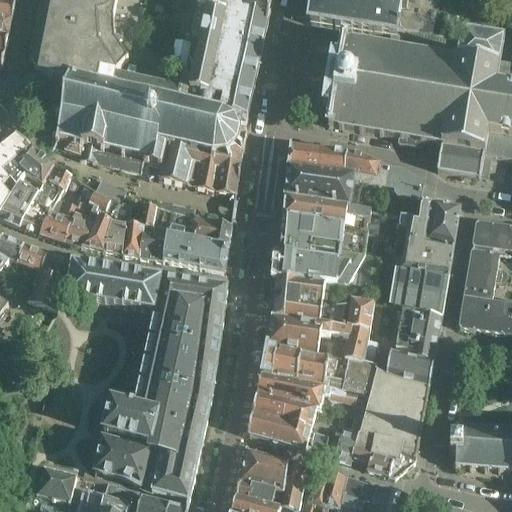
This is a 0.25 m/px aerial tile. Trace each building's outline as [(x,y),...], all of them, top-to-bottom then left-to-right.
[(42,0),(30,65),(32,65),(40,78),(40,79),(67,85),(67,83),(69,83),(70,79),(177,104),(183,77),(193,80),(196,69),(194,68),(191,67),(190,64),(192,55),(195,54),(196,53),(198,53),(199,54),(202,40),(193,38),(201,0),(42,0)] [(248,119),(273,0),(201,0),(193,38),(202,40),(199,54),(198,53),(196,53),(195,54),(192,55),(190,64),(191,67),(194,68),(196,69),(193,80),(183,77),(177,104),(224,114),(248,119)] [(314,0),(311,27),(336,30),(336,31),(352,33),(352,37),(376,41),(376,40),(390,42),(389,49),(456,60),(459,43),(432,38),(436,21),(401,16),(403,0),(314,0)] [(0,21),(12,23),(15,4),(0,2),(0,21)] [(0,38),(9,39),(12,23),(0,21),(0,38)] [(329,125),(329,129),(339,131),(339,132),(342,132),(342,131),(359,134),(359,135),(362,136),(362,135),(380,138),(379,139),(382,139),(382,138),(400,141),(400,147),(423,151),(424,145),(442,148),(442,149),(438,175),(488,183),(491,160),(511,163),(511,79),(509,79),(511,68),(501,65),(505,36),(462,29),(459,43),(456,60),(389,49),(354,42),(354,43),(351,43),(351,42),(344,41),(343,48),(343,49),(342,57),(341,57),(341,60),(334,59),(332,69),(325,109),(332,110),(332,114),(331,122),(330,122),(330,125),(329,125)] [(0,38),(0,55),(5,56),(9,39),(0,38)] [(51,141),(56,142),(55,146),(57,146),(55,152),(57,153),(57,152),(81,160),(80,164),(98,168),(141,178),(144,166),(162,170),(159,182),(188,188),(217,195),(237,198),(243,149),(244,149),(244,148),(245,148),(245,146),(244,146),(246,138),(247,136),(246,136),(247,132),(246,132),(241,133),(236,121),(224,114),(177,104),(70,79),(69,86),(68,86),(60,120),(54,119),(53,123),(60,125),(57,138),(52,138),(51,141)] [(14,137),(0,147),(0,171),(3,176),(13,168),(33,152),(14,137)] [(290,169),(290,171),(356,179),(356,180),(377,183),(380,172),(380,168),(362,159),(339,156),(307,152),(307,151),(292,149),(291,151),(292,151),(292,156),(291,156),(291,157),(290,169)] [(33,152),(13,168),(24,178),(28,181),(43,190),(47,183),(55,169),(48,164),(33,152)] [(13,168),(3,176),(11,184),(17,192),(20,187),(22,188),(28,181),(24,178),(13,168)] [(55,169),(47,183),(54,186),(61,171),(56,168),(55,169)] [(0,171),(0,219),(12,201),(11,200),(4,190),(11,184),(3,176),(0,171)] [(61,171),(54,186),(54,187),(64,194),(71,178),(61,171)] [(290,171),(286,202),(348,211),(350,211),(363,213),(367,190),(385,193),(388,174),(380,172),(377,183),(356,180),(356,179),(290,171)] [(388,174),(385,193),(395,194),(395,197),(398,200),(417,204),(417,203),(421,204),(424,187),(400,176),(388,174)] [(121,208),(126,197),(102,184),(96,196),(108,202),(121,208)] [(12,201),(0,219),(0,222),(20,231),(40,197),(22,188),(20,187),(17,192),(11,200),(12,201)] [(40,197),(20,231),(41,238),(52,216),(64,194),(54,187),(47,202),(40,197)] [(108,202),(96,196),(89,209),(94,211),(99,213),(107,217),(112,204),(108,202)] [(284,221),(345,231),(347,220),(370,224),(372,215),(348,211),(286,202),(286,204),(287,204),(285,221),(284,221)] [(52,216),(41,238),(66,246),(73,224),(76,217),(77,218),(79,212),(74,210),(67,207),(59,204),(52,216)] [(401,218),(399,230),(408,231),(406,244),(427,248),(427,246),(454,251),(460,213),(419,206),(418,211),(417,210),(416,219),(401,218)] [(196,213),(164,207),(162,215),(165,216),(174,218),(194,221),(196,213)] [(127,231),(123,260),(141,263),(145,232),(153,234),(157,212),(145,210),(142,227),(138,226),(138,231),(126,229),(126,230),(127,231)] [(73,224),(66,246),(82,253),(98,220),(99,218),(97,216),(99,213),(94,211),(89,222),(76,217),(73,224)] [(145,232),(141,263),(164,266),(167,239),(174,218),(165,216),(159,235),(145,232)] [(174,218),(167,239),(229,252),(233,231),(196,221),(194,221),(174,218)] [(98,220),(82,253),(84,253),(105,256),(112,228),(114,228),(114,227),(98,220)] [(281,256),(281,257),(339,264),(361,266),(361,263),(365,235),(345,231),(284,221),(284,225),(285,225),(283,240),(282,241),(282,242),(283,243),(282,255),(281,256)] [(477,226),(472,255),(493,258),(496,229),(477,226)] [(112,228),(105,256),(117,258),(117,259),(118,259),(118,258),(122,259),(122,260),(123,260),(127,231),(126,230),(114,228),(112,228)] [(511,231),(496,229),(493,258),(500,259),(500,260),(511,261),(511,231)] [(167,239),(164,266),(226,277),(229,252),(167,239)] [(0,245),(0,260),(9,265),(18,268),(25,248),(4,240),(0,245)] [(395,261),(393,272),(448,280),(449,280),(454,251),(427,246),(427,248),(406,244),(403,262),(395,261)] [(25,248),(18,268),(39,275),(39,276),(41,276),(42,276),(49,257),(25,248)] [(472,255),(469,276),(502,282),(503,274),(498,273),(500,260),(500,259),(493,258),(472,255)] [(49,257),(42,276),(67,284),(72,265),(49,257)] [(278,281),(325,287),(337,288),(357,291),(361,266),(339,264),(281,257),(278,281)] [(0,277),(9,265),(0,260),(0,277)] [(73,268),(72,273),(68,302),(154,316),(154,317),(156,317),(164,282),(160,281),(160,282),(135,278),(132,277),(132,278),(102,273),(102,272),(100,272),(100,273),(75,269),(75,268),(73,268)] [(448,280),(393,272),(390,292),(446,299),(448,280)] [(41,276),(39,276),(28,305),(58,316),(67,284),(42,276),(41,276)] [(469,276),(465,301),(493,306),(496,286),(501,287),(502,282),(469,276)] [(325,287),(278,281),(274,320),(320,327),(348,331),(351,310),(323,305),(325,287)] [(131,408),(131,409),(162,417),(161,422),(173,425),(164,459),(160,458),(157,473),(152,496),(169,500),(169,501),(173,502),(173,501),(188,505),(188,506),(190,506),(194,493),(201,454),(202,454),(214,396),(217,372),(218,372),(221,347),(222,340),(228,292),(164,282),(156,317),(154,317),(134,408),(131,408)] [(446,299),(390,292),(388,310),(403,312),(442,321),(446,299)] [(493,306),(465,301),(459,333),(474,335),(474,334),(488,336),(493,306)] [(0,321),(9,309),(0,302),(0,321)] [(352,303),(351,310),(348,331),(352,332),(352,335),(369,338),(374,307),(352,303)] [(511,308),(493,306),(488,336),(511,339),(511,308)] [(442,321),(403,313),(399,332),(439,339),(442,321)] [(78,317),(45,447),(70,454),(91,372),(116,379),(129,330),(78,317)] [(320,327),(274,320),(270,352),(317,360),(321,339),(332,340),(332,337),(351,340),(352,335),(352,332),(348,331),(320,327)] [(439,339),(399,332),(395,352),(413,355),(412,361),(430,366),(431,364),(434,365),(439,339)] [(352,335),(351,340),(347,363),(349,364),(363,366),(364,366),(369,341),(369,338),(352,335)] [(0,351),(0,361),(24,380),(45,341),(37,337),(21,367),(0,351)] [(270,352),(264,381),(273,382),(273,381),(297,386),(342,395),(342,396),(358,399),(370,402),(377,373),(378,369),(363,366),(349,364),(348,365),(329,362),(317,360),(270,352)] [(430,366),(412,361),(390,356),(386,378),(404,386),(429,392),(434,365),(431,364),(430,366)] [(386,378),(377,373),(370,402),(360,437),(359,437),(355,449),(356,449),(355,452),(372,457),(372,459),(394,463),(400,465),(401,458),(416,463),(422,433),(429,392),(404,386),(386,378)] [(264,381),(260,399),(318,414),(321,414),(321,412),(322,412),(324,399),(330,400),(329,403),(355,409),(358,399),(342,396),(342,395),(297,386),(273,381),(273,382),(264,381)] [(318,414),(260,399),(255,417),(312,434),(312,433),(318,414)] [(112,406),(104,439),(153,451),(161,422),(162,417),(131,409),(131,410),(112,406)] [(255,417),(250,440),(304,455),(306,451),(307,452),(312,434),(255,417)] [(344,431),(334,464),(351,469),(352,464),(353,461),(352,460),(354,453),(355,453),(355,452),(356,449),(355,449),(359,437),(360,437),(365,420),(356,418),(351,433),(344,431)] [(153,451),(104,439),(96,476),(104,478),(104,479),(114,482),(115,480),(126,483),(142,492),(143,491),(142,490),(148,470),(157,473),(160,458),(164,459),(173,425),(161,422),(153,451)] [(450,452),(450,455),(454,456),(454,458),(456,458),(455,468),(453,468),(453,470),(455,470),(455,472),(457,472),(457,470),(470,471),(470,474),(472,474),(472,472),(484,473),(484,475),(487,475),(487,473),(498,474),(498,476),(500,476),(500,474),(511,475),(511,477),(511,431),(502,431),(502,428),(500,428),(500,430),(488,430),(488,427),(486,427),(486,429),(474,429),(474,426),(472,426),(471,429),(459,428),(459,426),(458,426),(457,428),(455,428),(455,430),(457,430),(457,440),(455,440),(455,442),(451,442),(451,446),(453,447),(452,451),(452,452),(450,452)] [(329,440),(314,436),(311,447),(326,451),(329,440)] [(353,461),(352,464),(354,464),(354,463),(367,467),(367,468),(369,468),(372,459),(372,457),(355,452),(355,453),(354,453),(352,460),(353,461)] [(244,475),(241,487),(276,496),(284,497),(289,466),(248,455),(245,469),(244,469),(243,475),(244,475)] [(369,468),(368,474),(395,482),(415,466),(416,463),(401,458),(400,465),(394,463),(372,459),(369,468)] [(289,466),(284,497),(282,510),(286,511),(299,511),(307,474),(306,474),(307,471),(289,466)] [(143,491),(142,492),(147,494),(152,496),(157,473),(148,470),(142,490),(143,491)] [(44,471),(37,498),(52,502),(52,504),(55,504),(57,503),(70,506),(70,507),(78,479),(44,471)] [(313,506),(322,510),(323,510),(333,477),(324,474),(323,479),(313,506)] [(333,477),(323,510),(324,509),(333,511),(339,511),(344,500),(343,500),(348,482),(333,477)] [(343,500),(344,500),(365,507),(371,509),(376,491),(348,482),(343,500)] [(88,505),(87,511),(88,511),(128,511),(130,508),(132,502),(135,496),(131,495),(121,490),(109,487),(105,496),(104,500),(96,498),(90,496),(88,505)] [(241,487),(238,501),(272,510),(276,496),(241,487)] [(413,511),(416,504),(376,491),(371,509),(370,511),(413,511)] [(145,500),(141,511),(189,511),(188,511),(187,511),(185,511),(165,506),(152,502),(145,500)] [(363,511),(365,507),(344,500),(339,511),(363,511)] [(281,511),(272,510),(238,501),(237,502),(236,503),(237,503),(234,511),(281,511)]
